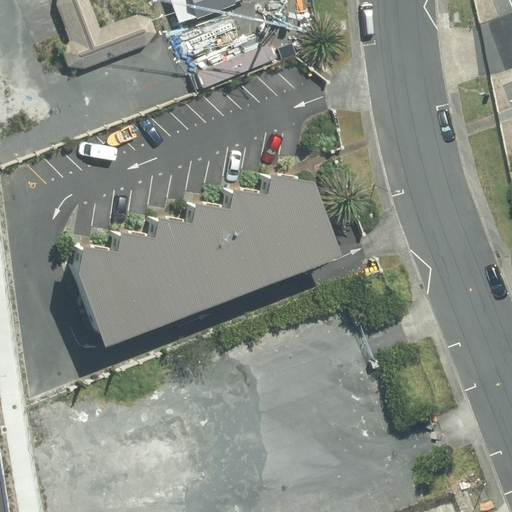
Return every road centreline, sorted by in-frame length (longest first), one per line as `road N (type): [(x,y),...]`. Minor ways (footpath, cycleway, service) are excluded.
road 1 (residential): [(511,415),(442,220),(410,79),(403,0)]
road 2 (unknown): [(511,414),(221,491)]
